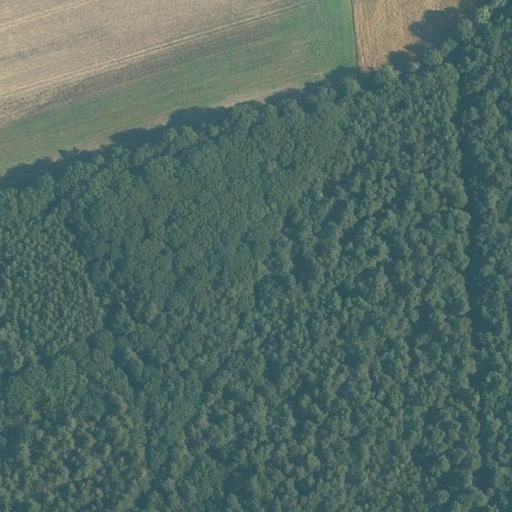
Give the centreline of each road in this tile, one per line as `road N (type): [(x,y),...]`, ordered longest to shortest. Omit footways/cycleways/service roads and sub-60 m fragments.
road 1 (track): [(477,511),(447,61),(511,62)]
road 2 (track): [(140,511),(347,106)]
road 3 (track): [(156,488),(60,208)]
